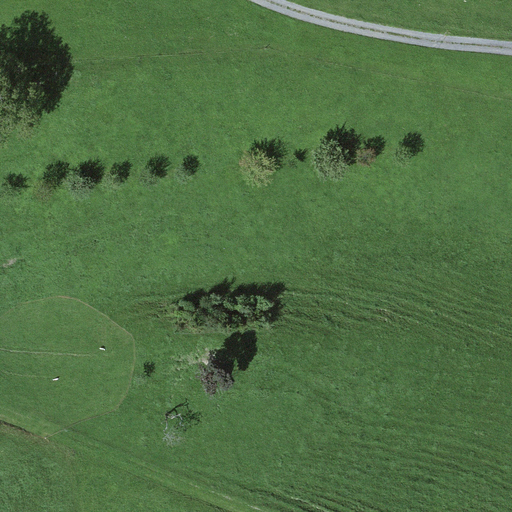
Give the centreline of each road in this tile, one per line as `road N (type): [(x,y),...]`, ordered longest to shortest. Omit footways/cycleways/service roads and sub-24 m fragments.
road 1 (track): [(0,413),(249,511)]
road 2 (track): [(270,0),(403,36),(511,51)]
